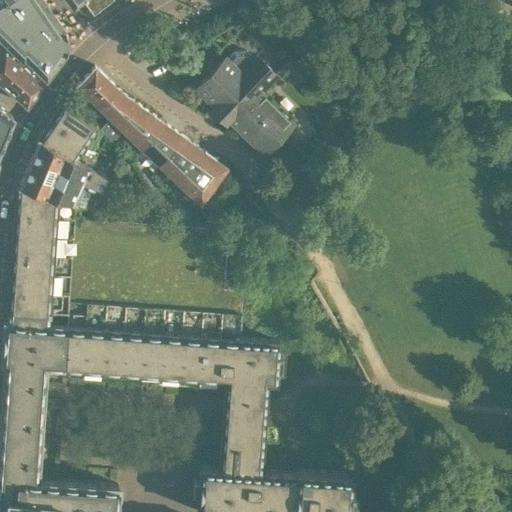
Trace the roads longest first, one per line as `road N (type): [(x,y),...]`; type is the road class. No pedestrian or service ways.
road 1 (residential): [(264,187),(235,153),(97,40)]
road 2 (residential): [(0,212),(21,138),(97,40)]
